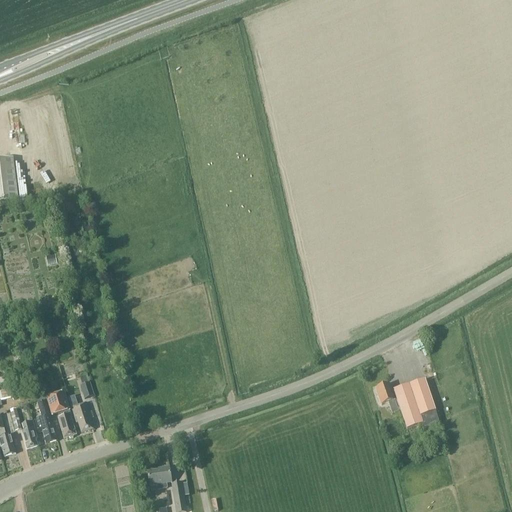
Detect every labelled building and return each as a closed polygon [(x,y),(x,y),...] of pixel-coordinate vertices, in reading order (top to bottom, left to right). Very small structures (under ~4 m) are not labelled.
[(0,203),(18,202),(13,161),(0,162),(0,203)] [(47,267),(57,265),(55,255),(45,257),(47,267)] [(436,412),(425,380),(393,391),(396,400),(395,400),(389,384),(375,389),(380,406),(388,403),(392,414),(400,412),(406,430),(422,425),(424,429),(439,424),(435,412),(436,412)] [(84,400),(94,397),(90,383),(80,387),(84,400)] [(0,406),(2,406),(1,402),(14,399),(11,388),(0,390),(0,406)] [(70,416),(68,408),(64,394),(46,399),(52,417),(61,415),(62,418),(58,419),(64,440),(68,438),(70,439),(73,438),(74,436),(76,436),(70,416)] [(57,442),(51,417),(46,402),(47,401),(46,397),(36,400),(37,404),(42,419),(34,421),(38,434),(42,433),(46,445),(57,442)] [(93,430),(89,420),(91,419),(86,404),(71,408),(76,424),(78,424),(81,434),(93,430)] [(15,433),(22,431),(16,409),(10,411),(15,433)] [(5,437),(1,415),(0,415),(0,448),(0,449),(2,449),(4,458),(16,455),(10,436),(5,437)] [(26,451),(37,448),(35,440),(37,439),(30,415),(26,416),(28,423),(21,425),(23,431),(21,432),(26,451)] [(168,489),(167,485),(172,484),(169,467),(158,468),(158,470),(147,472),(149,488),(156,486),(157,491),(168,489)] [(189,496),(187,484),(181,485),(181,484),(171,486),(175,511),(185,511),(185,509),(183,497),(189,496)]
